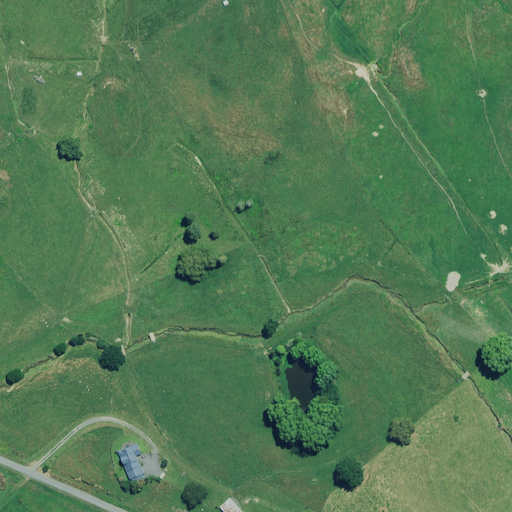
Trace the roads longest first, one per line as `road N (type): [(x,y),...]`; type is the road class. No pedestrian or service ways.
road 1 (track): [(282,511),(175,457),(131,367)]
road 2 (unclassified): [(117,511),(0,458)]
